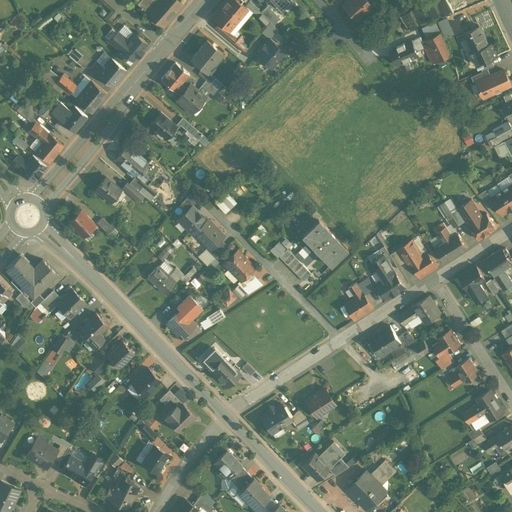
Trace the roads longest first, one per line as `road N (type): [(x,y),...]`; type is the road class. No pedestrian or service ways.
road 1 (tertiary): [(224,414),(39,227)]
road 2 (residential): [(166,43),(38,203)]
road 3 (residential): [(214,210),(339,338)]
road 4 (residential): [(511,401),(435,278)]
road 5 (residential): [(339,338),(224,414)]
road 6 (tertiary): [(318,511),(224,414)]
road 7 (unknown): [(187,20),(234,62),(256,44),(279,58)]
